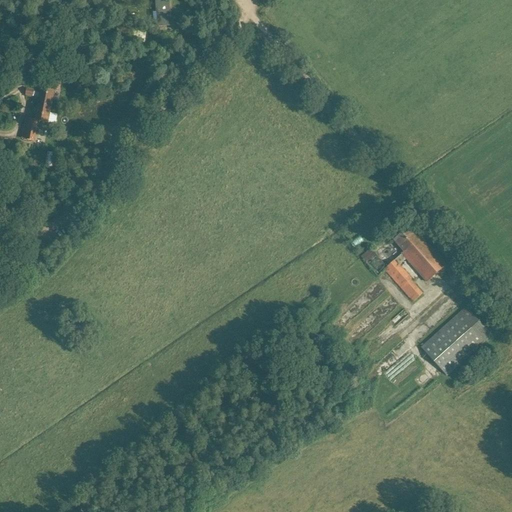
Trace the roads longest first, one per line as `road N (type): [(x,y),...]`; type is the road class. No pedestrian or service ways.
road 1 (track): [(248,16),(511,312)]
road 2 (residential): [(0,260),(75,207),(248,16)]
